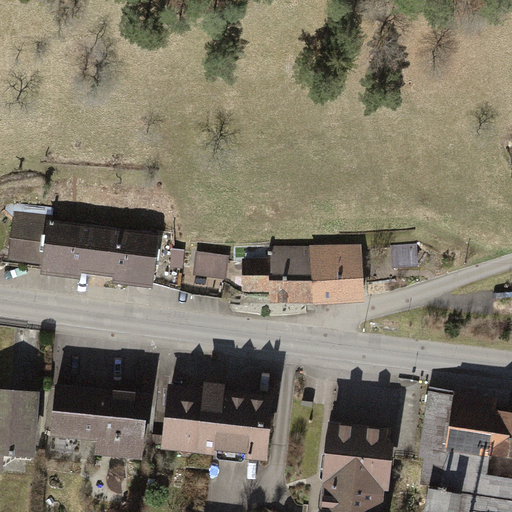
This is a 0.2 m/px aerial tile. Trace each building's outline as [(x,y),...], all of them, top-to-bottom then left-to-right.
[(511,146),(501,149),(511,189),(511,146)] [(36,219),(8,214),(0,254),(0,260),(27,266),(36,219)] [(143,236),(36,219),(28,271),(135,288),(143,236)] [(274,260),(246,260),(247,291),(274,291),(274,300),(361,299),(360,245),(274,246),(274,260)] [(221,251),(189,249),(186,278),(218,279),(221,251)] [(133,452),(140,385),(49,375),(42,442),(133,452)] [(255,387),(155,378),(149,441),(249,450),(255,387)] [(28,389),(0,387),(0,449),(24,451),(28,389)] [(511,511),(511,405),(427,390),(421,508),(448,511),(511,511)] [(371,511),(382,427),(310,418),(299,511),(371,511)]
